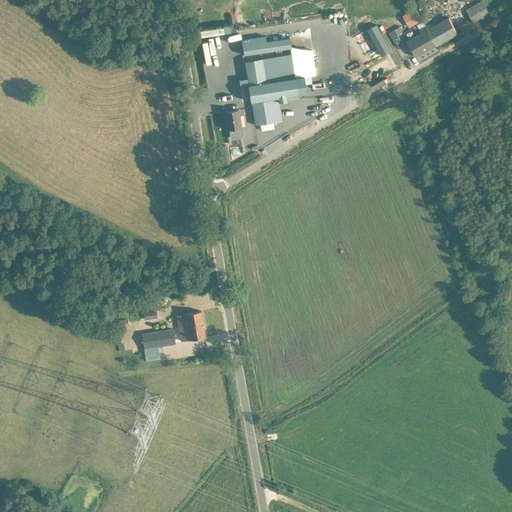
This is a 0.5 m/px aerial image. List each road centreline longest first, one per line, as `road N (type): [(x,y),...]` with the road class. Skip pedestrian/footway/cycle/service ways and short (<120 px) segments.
road 1 (unclassified): [(263,511),(207,194)]
road 2 (unclassified): [(207,194),(462,42)]
road 3 (unclassified): [(207,194),(173,0)]
